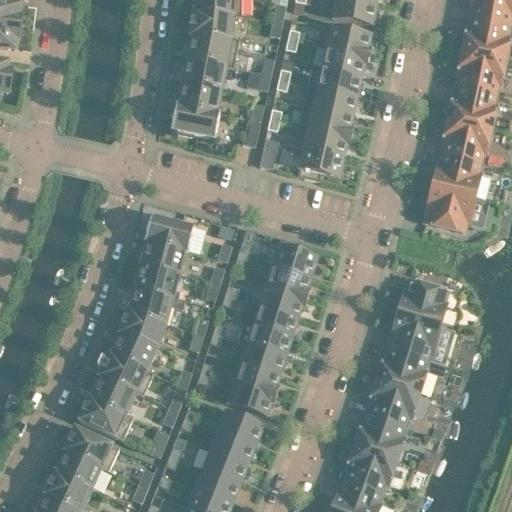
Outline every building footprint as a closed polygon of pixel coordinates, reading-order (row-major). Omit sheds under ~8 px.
[(240,19),(240,18),(240,0),(193,0),(193,13),(193,14),(233,18),(233,19),(240,19)] [(331,21),(372,27),(375,7),(335,0),(331,21)] [(511,0),(471,0),(470,9),(472,10),(470,20),(508,27),(510,16),(511,16),(511,0)] [(0,26),(19,29),(20,17),(18,17),(19,6),(0,3),(0,26)] [(284,8),(275,6),(272,22),(282,23),(284,8)] [(191,12),(189,37),(189,38),(190,38),(191,37),(231,42),(231,41),(233,19),(233,18),(193,14),(193,13),(191,12)] [(466,29),(461,54),(504,62),(509,38),(506,37),(508,27),(470,20),(468,30),(466,29)] [(268,38),(278,40),(282,23),(272,22),(268,38)] [(17,40),(19,29),(0,26),(0,48),(13,51),(15,40),(17,40)] [(368,48),(370,39),(320,28),(315,49),(325,51),(325,50),(367,60),(370,49),(368,48)] [(287,42),(296,44),(299,34),(289,32),(287,42)] [(225,69),(232,71),(238,42),(231,41),(231,42),(191,37),(190,38),(186,61),(225,69)] [(284,52),(294,54),(296,44),(287,42),(284,52)] [(361,79),(363,71),(365,71),(367,60),(325,50),(325,51),(321,69),(320,70),(361,79)] [(456,78),(459,78),(457,88),(495,96),(497,86),(499,86),(504,62),(461,54),(456,78)] [(273,62),(263,60),(260,75),(270,77),(273,62)] [(0,93),(7,95),(10,71),(6,71),(7,63),(0,61),(0,93)] [(221,92),(225,69),(186,61),(181,84),(221,92)] [(356,99),(357,97),(359,98),(361,88),(359,88),(361,79),(320,70),(321,69),(311,67),(306,89),(316,91),(316,90),(356,99)] [(287,84),(290,74),(280,71),(278,81),(287,84)] [(256,91),(266,93),(270,77),(260,75),(256,91)] [(275,91),(285,94),(287,84),(278,81),(275,91)] [(221,92),(181,84),(177,107),(177,108),(216,116),(216,115),(221,92)] [(447,122),(490,131),(495,107),(493,107),(495,96),(457,88),(455,98),(452,98),(447,122)] [(352,119),(356,99),(316,90),(316,91),(312,109),(311,110),(352,119)] [(263,109),(253,106),(249,122),(259,125),(263,109)] [(213,141),(218,116),(218,115),(216,115),(216,116),(177,108),(177,107),(175,107),(170,132),(177,133),(176,136),(192,139),(192,136),(213,141)] [(298,128),(350,140),(352,128),(350,128),(352,119),(311,110),(312,109),(302,107),(298,128)] [(269,121),(278,124),(281,114),(271,111),(269,121)] [(266,131),(276,133),(278,124),(269,121),(266,131)] [(241,146),(254,149),(259,125),(249,122),(246,122),(241,146)] [(444,146),(442,156),(480,165),(482,155),(484,155),(490,131),(447,122),(442,146),(444,146)] [(345,150),(347,151),(350,140),(298,128),(293,149),(302,151),(303,150),(343,159),(345,150)] [(269,168),(275,141),(262,139),(257,166),(269,168)] [(338,180),(343,159),(303,150),(302,151),(296,179),(317,183),(319,176),(338,180)] [(437,166),(431,189),(474,200),(479,176),(477,175),(480,165),(442,156),(439,166),(437,166)] [(428,214),(425,225),(463,234),(465,223),(468,224),(474,200),(431,189),(425,213),(428,214)] [(186,254),(193,229),(172,224),(173,221),(158,217),(157,220),(150,218),(144,243),(146,244),(146,243),(185,253),(184,254),(186,254)] [(270,269),(310,282),(316,261),(298,255),(300,248),(279,241),(270,269)] [(140,266),(178,276),(184,254),(185,253),(146,243),(146,244),(140,266)] [(216,261),(226,265),(231,249),(221,246),(216,261)] [(246,261),(249,251),(239,248),(236,258),(246,261)] [(243,271),(246,261),(236,258),(233,268),(243,271)] [(134,289),(172,299),(178,276),(140,266),(134,289)] [(209,284),(219,287),(223,272),(214,269),(209,284)] [(306,302),(309,291),(307,290),(310,282),(270,269),(264,288),(306,302)] [(403,293),(396,316),(438,329),(445,305),(443,305),(446,294),(409,283),(406,294),(403,293)] [(204,300),(214,303),(219,287),(209,284),(204,300)] [(236,291),(227,288),(224,297),(233,300),(236,291)] [(306,302),(264,288),(258,307),(258,308),(297,321),(300,312),(302,313),(306,302)] [(172,299),(134,289),(128,312),(127,312),(165,326),(172,299)] [(221,307),(230,310),(233,300),(224,297),(221,307)] [(291,340),(297,321),(258,308),(258,307),(249,304),(243,325),(291,340)] [(118,334),(157,349),(165,326),(127,312),(128,312),(126,311),(118,334)] [(392,341),(389,350),(426,362),(429,352),(431,352),(438,329),(396,316),(389,340),(392,341)] [(202,339),(207,324),(197,320),(192,336),(202,339)] [(291,340),(243,325),(236,345),(245,348),(246,347),(285,359),(291,340)] [(211,336),(221,339),(224,329),(214,326),(211,336)] [(119,336),(110,356),(109,357),(146,374),(146,373),(157,349),(118,334),(117,335),(119,336)] [(192,336),(187,351),(197,354),(202,339),(192,336)] [(218,349),(221,339),(211,336),(208,346),(218,349)] [(239,366),(279,379),(282,370),(284,371),(287,362),(284,361),(285,359),(246,347),(245,348),(239,366)] [(376,383),(417,396),(425,373),(423,372),(426,362),(389,350),(386,360),(383,360),(376,383)] [(97,379),(99,379),(105,381),(136,396),(135,396),(142,399),(153,376),(146,373),(146,374),(109,357),(110,356),(108,355),(97,379)] [(211,368),(202,365),(199,375),(208,378),(211,368)] [(233,386),(275,399),(278,388),(276,387),(279,379),(239,366),(233,386)] [(186,391),(191,375),(181,372),(176,388),(186,391)] [(205,388),(208,378),(199,375),(196,385),(205,388)] [(126,416),(135,396),(136,396),(105,381),(99,379),(90,400),(89,400),(125,417),(126,416)] [(404,429),(407,419),(410,420),(417,396),(376,383),(368,406),(371,407),(367,417),(404,429)] [(227,406),(266,419),(269,409),(271,410),(275,399),(233,386),(227,406)] [(173,395),(167,410),(177,414),(183,399),(173,395)] [(440,404),(452,408),(454,401),(443,397),(440,404)] [(77,422),(122,443),(132,419),(126,416),(125,417),(89,400),(90,400),(88,399),(77,422)] [(167,410),(161,425),(171,429),(177,414),(167,410)] [(183,421),(192,424),(196,415),(186,412),(183,421)] [(224,414),(216,434),(254,449),(262,429),(224,414)] [(362,426),(354,449),(395,463),(403,440),(401,439),(404,429),(367,417),(364,426),(362,426)] [(188,434),(192,424),(183,421),(179,430),(188,434)] [(73,429),(63,452),(63,453),(64,454),(65,453),(101,470),(101,471),(107,474),(118,450),(73,429)] [(441,442),(443,435),(430,431),(428,437),(441,442)] [(152,448),(162,452),(168,436),(158,432),(152,448)] [(209,453),(247,468),(254,449),(216,434),(209,453)] [(172,449),(168,459),(177,462),(181,453),(172,449)] [(344,482),(381,496),(384,486),(387,486),(395,463),(354,449),(346,472),(348,473),(344,482)] [(64,454),(55,474),(55,475),(91,492),(101,471),(101,470),(65,453),(64,454)] [(201,472),(239,487),(247,468),(209,453),(201,472)] [(168,459),(164,468),(173,472),(177,462),(168,459)] [(417,471),(429,475),(433,464),(421,460),(417,471)] [(137,486),(147,490),(153,475),(143,471),(137,486)] [(194,491),(232,506),(239,487),(201,472),(194,491)] [(55,474),(53,473),(43,497),(44,497),(45,496),(78,511),(81,511),(91,492),(55,475),(55,474)] [(156,487),(166,491),(169,481),(160,478),(156,487)] [(377,511),(379,507),(377,506),(381,496),(344,482),(341,492),(338,491),(330,511),(377,511)] [(137,486),(131,501),(141,505),(147,490),(137,486)] [(187,510),(191,511),(229,511),(232,506),(194,491),(187,510)] [(44,497),(37,511),(78,511),(45,496),(44,497)]
